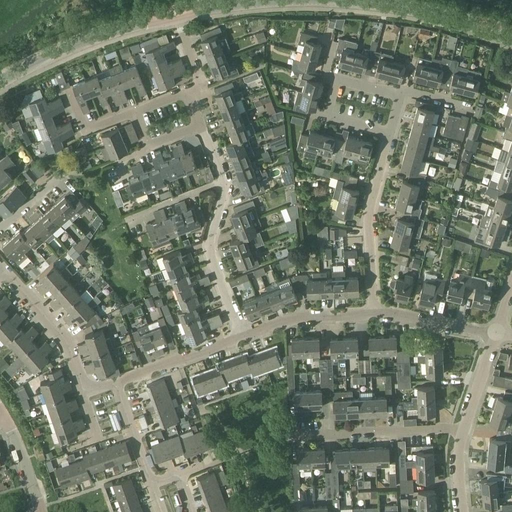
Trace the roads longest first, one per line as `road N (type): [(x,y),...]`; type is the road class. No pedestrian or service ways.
road 1 (residential): [(301,0),(175,14),(115,30),(0,82)]
road 2 (residential): [(374,315),(368,223),(389,138)]
road 3 (residential): [(511,37),(342,0)]
road 4 (residential): [(464,430),(296,438)]
road 5 (residential): [(241,337),(210,254),(223,181)]
road 6 (residential): [(82,395),(63,334),(4,271)]
road 7 (residential): [(374,315),(301,318),(241,337)]
road 8 (residential): [(241,337),(116,384)]
road 9 (residential): [(495,333),(374,315)]
